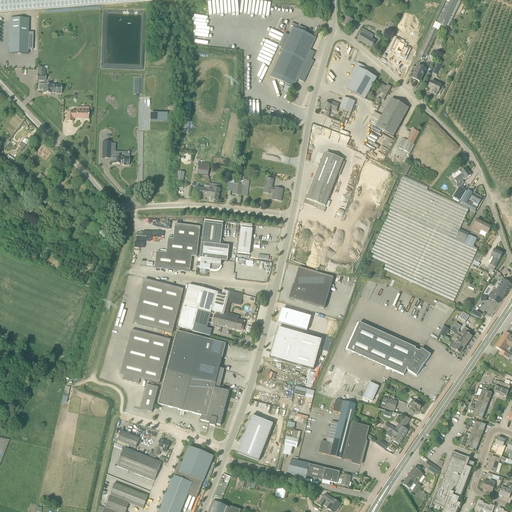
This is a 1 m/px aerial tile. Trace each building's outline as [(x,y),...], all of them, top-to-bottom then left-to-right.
[(0,0),(0,12),(121,3),(143,1),(158,0),(0,0)] [(229,0),(220,0),(208,1),(209,10),(213,9),(214,14),(231,12),(229,0)] [(460,0),(445,0),(435,22),(448,28),(462,0),(460,0)] [(350,28),(353,19),(344,15),(341,24),(350,28)] [(33,32),(28,32),(29,22),(26,22),(26,19),(11,18),(10,33),(10,54),(28,54),(28,49),(32,49),(33,32)] [(418,64),(437,24),(435,23),(416,63),(418,64)] [(270,77),(293,88),(297,79),(304,83),(312,64),(311,64),(313,61),(312,61),(311,60),(315,53),(310,50),(316,38),(313,37),(293,28),(291,32),(292,32),(291,37),(285,34),(279,47),(283,49),(277,62),(281,64),(281,66),(279,65),(273,78),(270,77)] [(372,35),(364,30),(358,40),(371,49),(375,42),(370,39),(372,35)] [(408,50),(404,48),(405,46),(400,44),(400,42),(395,40),(389,52),(395,54),(395,53),(399,56),(404,59),(408,50)] [(260,53),(272,59),(275,53),(263,47),(260,53)] [(259,54),(257,60),(269,66),(271,60),(259,54)] [(367,69),(357,63),(349,77),(353,79),(349,87),(347,90),(365,100),(377,79),(365,72),(367,69)] [(420,82),(425,70),(427,67),(421,64),(420,67),(418,66),(412,78),(420,82)] [(436,64),(432,73),(436,75),(441,67),(436,64)] [(432,90),(431,93),(436,96),(437,92),(438,93),(441,86),(431,81),(427,88),(432,90)] [(384,86),(381,84),(376,94),(378,95),(380,93),(384,95),(381,99),(384,100),(386,96),(391,87),(387,85),(386,87),(385,87),(384,87),(384,86)] [(51,86),(46,85),(42,85),(42,90),(42,94),(49,94),(49,93),(54,93),(54,94),(61,94),(62,86),(56,86),(56,85),(51,85),(51,86)] [(291,88),(286,85),(283,91),(289,94),(291,88)] [(351,113),(355,102),(344,98),(340,109),(351,113)] [(391,99),(375,127),(393,137),(409,109),(391,99)] [(330,110),(336,112),(339,105),(333,103),(332,103),(332,104),(331,106),(324,103),(322,111),(325,112),(324,116),(328,118),(329,114),(328,113),(330,110)] [(88,120),(89,112),(76,111),(73,111),(73,113),(67,113),(67,122),(73,122),(73,119),(76,119),(81,119),(88,120)] [(413,130),(407,141),(413,144),(419,133),(413,130)] [(407,141),(404,139),(399,148),(410,154),(414,145),(413,144),(407,141)] [(123,158),(123,153),(116,152),(110,152),(110,147),(114,147),(114,144),(110,144),(110,143),(103,142),(102,158),(110,158),(110,157),(113,157),(113,164),(119,165),(119,164),(123,164),(123,166),(129,166),(129,158),(123,158)] [(306,200),(318,205),(325,207),(340,170),(321,162),(306,200)] [(209,167),(199,165),(197,175),(208,177),(209,167)] [(454,180),(451,182),(454,187),(457,184),(465,179),(466,180),(471,176),(466,169),(461,173),(460,172),(459,172),(455,174),(457,178),(454,180)] [(241,170),(236,174),(239,178),(244,174),(245,170),(241,170)] [(54,192),(65,178),(62,176),(58,180),(54,185),(51,190),(54,192)] [(455,239),(459,230),(469,210),(427,191),(428,188),(403,177),(390,209),(391,210),(370,257),(386,264),(383,270),(454,302),(478,249),(473,247),(455,239)] [(274,189),(271,188),(273,180),(267,179),(265,187),(269,188),(268,192),(274,193),(272,200),(281,201),(283,190),(274,188),(274,189)] [(234,184),(232,195),(242,196),(243,185),(238,185),(234,184)] [(208,198),(209,191),(210,190),(195,188),(194,196),(208,198)] [(210,190),(209,191),(208,198),(211,198),(211,200),(218,201),(220,189),(210,188),(210,190)] [(467,202),(472,193),(468,190),(460,204),(475,211),(477,207),(473,205),(472,205),(468,203),(469,203),(467,202)] [(470,201),(469,203),(468,203),(472,205),(473,205),(477,207),(480,202),(481,202),(480,202),(482,199),(473,194),(470,200),(470,201)] [(38,202),(43,206),(47,201),(41,197),(38,202)] [(318,205),(306,200),(305,199),(303,203),(317,209),(316,210),(324,213),(326,208),(325,207),(318,205)] [(471,230),(479,234),(486,238),(491,227),(477,219),(471,230)] [(200,259),(201,259),(200,269),(200,272),(205,273),(207,273),(208,272),(209,271),(209,270),(210,270),(215,271),(216,271),(217,271),(218,270),(219,269),(220,268),(220,267),(221,266),(221,261),(227,262),(229,247),(220,246),(223,225),(204,223),(200,259)] [(157,252),(155,263),(155,268),(190,272),(192,257),(197,258),(200,227),(175,224),(173,239),(168,239),(167,254),(157,252)] [(237,253),(245,254),(250,255),(253,229),(240,228),(237,253)] [(469,234),(459,230),(455,239),(473,247),(476,239),(468,235),(469,234)] [(503,253),(494,249),(491,256),(493,258),(490,265),(496,268),(503,253)] [(334,278),(299,268),(294,285),(293,285),(293,286),(294,286),(290,298),(289,298),(289,299),(324,309),(334,278)] [(144,280),(143,284),(133,324),(172,334),(184,290),(144,280)] [(511,285),(504,280),(491,299),(498,304),(511,285)] [(192,332),(198,333),(199,327),(194,325),(198,311),(211,314),(211,311),(222,314),(228,292),(223,290),(222,294),(189,285),(178,327),(193,330),(192,332)] [(241,332),(243,321),(239,320),(240,317),(227,314),(230,303),(241,305),(243,295),(228,291),(228,292),(222,314),(222,316),(219,315),(216,325),(241,332)] [(282,309),(278,323),(307,331),(311,317),(282,309)] [(480,318),(482,313),(473,309),(471,314),(480,318)] [(463,312),(459,319),(465,323),(469,317),(463,312)] [(408,369),(407,370),(416,376),(431,355),(421,349),(420,351),(415,350),(416,348),(359,323),(347,350),(391,370),(404,376),(407,369),(408,369)] [(199,327),(198,333),(197,333),(210,336),(212,330),(199,327)] [(472,337),(469,335),(471,332),(464,327),(464,328),(460,334),(457,331),(455,334),(468,343),(472,337)] [(139,384),(140,379),(159,384),(171,340),(132,330),(120,374),(124,375),(123,380),(139,384)] [(220,426),(229,392),(215,388),(226,344),(177,332),(158,405),(180,410),(180,411),(186,412),(202,416),(201,421),(210,423),(210,425),(215,427),(215,426),(215,425),(220,426)] [(511,336),(506,333),(503,338),(509,342),(508,342),(511,344),(511,336)] [(295,343),(276,338),(270,358),(313,371),(322,341),(298,334),(295,343)] [(450,339),(451,340),(464,349),(468,343),(455,334),(454,334),(450,339)] [(500,354),(506,358),(509,360),(510,358),(511,355),(511,354),(506,351),(509,346),(511,348),(511,344),(508,342),(509,342),(503,338),(496,348),(502,352),(500,354)] [(449,347),(460,355),(464,349),(451,340),(450,342),(449,343),(451,344),(449,347)] [(497,381),(494,391),(493,392),(500,394),(504,384),(497,381)] [(379,387),(369,382),(362,398),(372,402),(379,387)] [(504,384),(500,394),(507,397),(511,386),(504,384)] [(140,410),(145,411),(152,413),(158,388),(146,385),(140,410)] [(296,387),(294,395),(305,397),(313,399),(315,391),(311,391),(296,387)] [(480,396),(490,400),(493,394),(486,391),(483,390),(482,390),(480,396)] [(488,407),(489,404),(490,400),(480,396),(477,403),(488,407)] [(398,402),(388,398),(383,397),(380,407),(394,412),(398,402)] [(408,403),(410,404),(408,406),(416,411),(418,411),(419,410),(420,410),(422,407),(413,400),(412,400),(411,399),(408,403)] [(318,453),(360,464),(370,427),(351,422),(356,405),(336,400),(333,412),(341,414),(333,444),(321,441),(318,453)] [(485,413),(488,407),(477,403),(475,409),(485,413)] [(472,416),(482,420),(483,420),(485,413),(475,409),(472,416)] [(252,416),(238,453),(259,462),(273,424),(252,416)] [(474,428),(484,432),(486,426),(476,422),(474,428)] [(384,429),(387,431),(389,429),(403,438),(408,431),(401,427),(399,431),(387,424),(386,427),(385,426),(384,428),(385,429),(384,429)] [(471,435),(481,439),(481,438),(482,436),(484,432),(474,428),(471,435)] [(389,429),(387,431),(388,432),(386,435),(390,438),(392,435),(395,437),(393,441),(399,445),(403,438),(389,429)] [(136,448),(140,439),(121,432),(118,441),(136,448)] [(481,439),(471,435),(468,441),(479,445),(480,441),(481,439)] [(287,437),(285,445),(282,454),(291,456),(293,447),(296,448),(298,440),(287,437)] [(0,464),(10,440),(0,438),(0,464)] [(498,450),(496,455),(502,457),(504,451),(501,450),(502,447),(503,447),(505,441),(498,438),(495,444),(500,446),(498,450)] [(385,451),(387,448),(389,445),(380,439),(376,444),(385,451)] [(156,448),(154,454),(152,458),(155,459),(157,455),(159,456),(161,450),(166,452),(169,443),(161,440),(157,448),(156,448)] [(466,448),(476,451),(476,452),(479,445),(468,441),(466,448)] [(180,511),(187,495),(197,499),(203,482),(214,457),(189,447),(182,463),(179,462),(173,476),(158,511),(180,511)] [(154,482),(161,463),(124,448),(117,467),(154,482)] [(457,511),(459,508),(460,509),(461,505),(462,502),(459,501),(471,470),(472,471),(475,463),(469,461),(470,458),(467,457),(467,458),(466,458),(466,457),(453,452),(433,504),(444,508),(442,511),(457,511)] [(487,470),(494,473),(495,473),(499,460),(505,462),(506,459),(502,457),(496,455),(496,454),(494,458),(492,457),(489,464),(490,465),(488,470),(487,470)] [(307,477),(309,465),(297,462),(291,460),(288,473),(306,478),(307,477)] [(428,462),(425,466),(436,474),(439,470),(436,468),(428,462)] [(322,480),(325,469),(309,465),(307,477),(322,480)] [(417,484),(419,481),(423,475),(420,473),(421,472),(414,468),(408,477),(417,484)] [(337,484),(338,479),(339,476),(340,472),(325,469),(322,480),(337,484)] [(224,474),(219,485),(226,488),(231,477),(224,474)] [(348,487),(351,477),(344,475),(343,477),(339,476),(338,479),(343,480),(341,485),(348,487)] [(417,484),(408,477),(403,485),(409,489),(413,484),(416,486),(417,484)] [(240,479),(238,487),(241,488),(243,489),(243,488),(245,488),(247,482),(245,482),(245,480),(240,479)] [(483,484),(482,489),(492,493),(495,484),(495,482),(490,480),(489,481),(489,482),(485,481),(484,481),(483,481),(482,483),(483,484)] [(115,483),(109,496),(128,504),(142,509),(148,496),(115,483)] [(502,487),(499,495),(509,499),(511,492),(511,491),(502,487)] [(277,489),(276,496),(283,498),(285,491),(282,490),(277,489)] [(325,494),(318,505),(322,507),(323,506),(327,508),(327,509),(332,511),(334,511),(340,504),(333,500),(325,494)] [(109,496),(105,508),(115,511),(125,511),(128,504),(109,496)] [(479,500),(475,510),(480,511),(481,510),(484,511),(486,505),(483,503),(483,502),(479,500)] [(240,511),(241,510),(228,506),(226,509),(212,503),(209,511),(240,511)]
